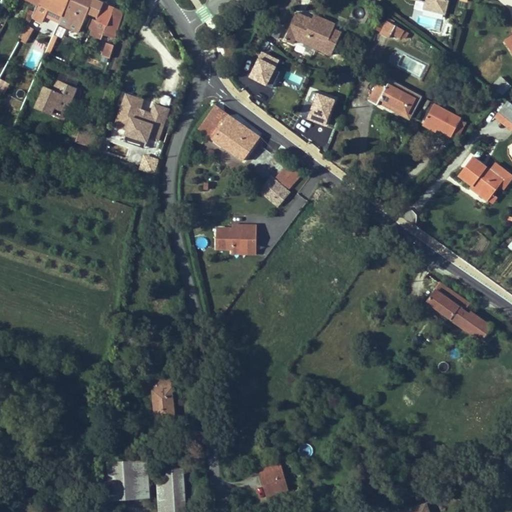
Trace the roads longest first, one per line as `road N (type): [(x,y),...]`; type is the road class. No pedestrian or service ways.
road 1 (unclassified): [(208,66),(165,170),(230,511)]
road 2 (unclassified): [(208,66),(511,319)]
